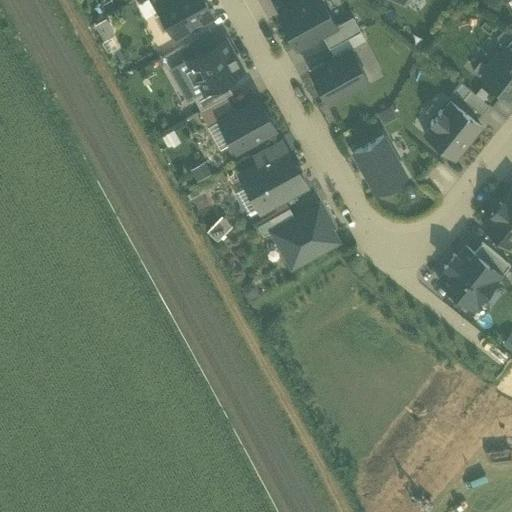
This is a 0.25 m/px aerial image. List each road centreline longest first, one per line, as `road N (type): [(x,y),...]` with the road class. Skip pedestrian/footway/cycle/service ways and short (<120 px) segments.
road 1 (residential): [(390,240),(355,211),(236,0)]
road 2 (residential): [(501,360),(409,285),(390,240)]
road 3 (residential): [(511,139),(430,234),(390,240)]
